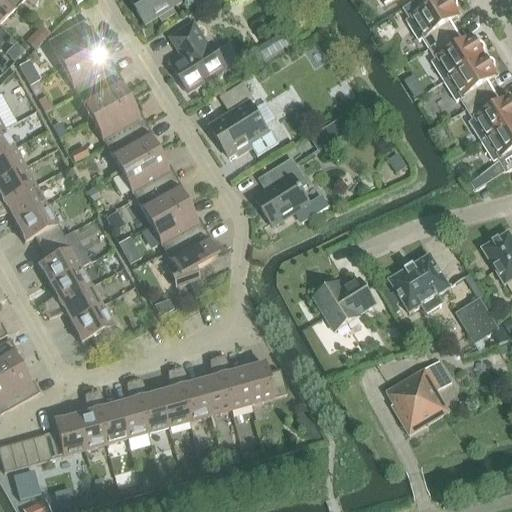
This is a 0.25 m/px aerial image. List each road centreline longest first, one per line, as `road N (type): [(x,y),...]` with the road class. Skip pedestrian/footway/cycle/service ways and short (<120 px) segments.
road 1 (residential): [(67,387),(227,339),(238,327),(238,209),(105,0)]
road 2 (residential): [(511,203),(357,253)]
road 3 (residential): [(67,387),(0,266)]
